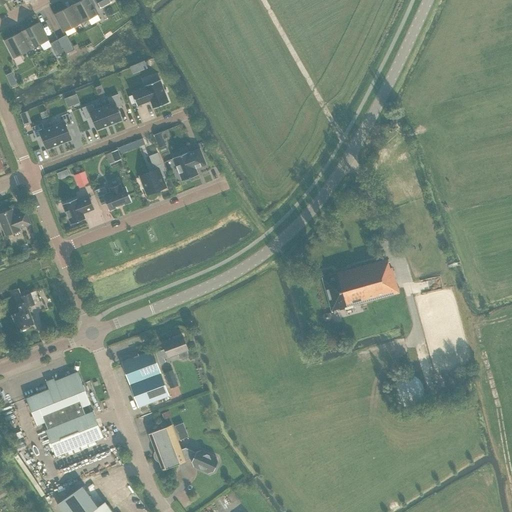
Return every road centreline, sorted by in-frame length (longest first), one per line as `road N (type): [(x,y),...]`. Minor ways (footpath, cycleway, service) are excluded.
road 1 (tertiary): [(91,334),(267,253),(293,232),(352,151)]
road 2 (track): [(511,480),(474,325),(422,340),(410,297)]
road 3 (unclassified): [(165,511),(91,334)]
road 4 (residential): [(58,250),(225,186)]
road 5 (tertiary): [(352,151),(428,0)]
road 6 (residential): [(29,175),(185,115)]
road 7 (track): [(342,139),(263,0)]
